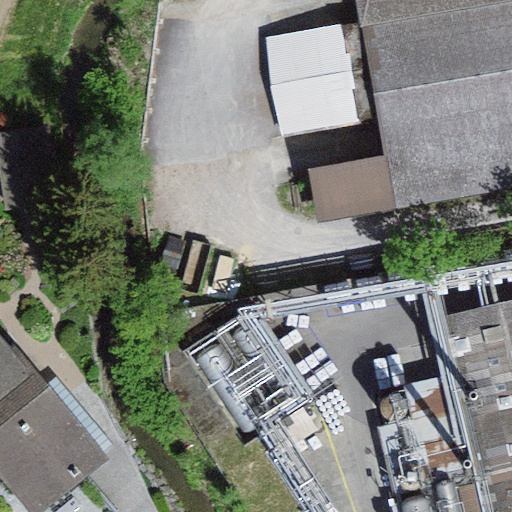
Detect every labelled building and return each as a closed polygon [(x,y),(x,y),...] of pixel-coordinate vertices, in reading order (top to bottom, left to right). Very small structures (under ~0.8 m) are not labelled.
[(511,0),(365,0),(369,21),(386,116),(394,164),(319,177),(326,216),(511,183),(511,0)] [(386,116),(369,21),(270,39),(286,133),(386,116)] [(60,165),(42,131),(0,138),(0,164),(7,208),(63,198),(60,165)] [(511,511),(511,319),(445,336),(457,385),(481,483),(434,494),(394,504),(395,511),(511,511)] [(99,457),(0,338),(0,464),(36,508),(99,457)] [(481,483),(457,385),(410,397),(434,494),(481,483)]
